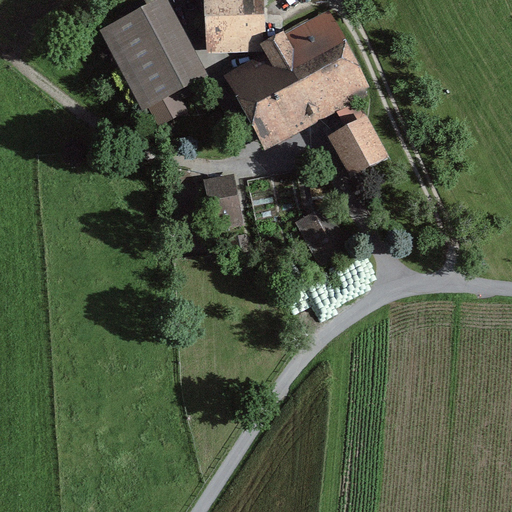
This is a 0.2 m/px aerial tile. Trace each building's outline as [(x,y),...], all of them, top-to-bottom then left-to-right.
[(200,0),(202,57),(257,55),(254,50),(264,45),(261,0),(200,0)] [(161,1),(96,33),(136,115),(147,109),(156,128),(186,114),(176,92),(200,80),(161,1)] [(254,50),(257,55),(260,60),(217,84),(255,155),(368,93),(324,12),(264,45),(254,50)] [(365,119),(325,141),(348,183),(388,160),(365,119)] [(232,181),(205,182),(206,207),(233,205),(232,181)] [(312,215),(291,225),(304,254),(325,245),(312,215)]
